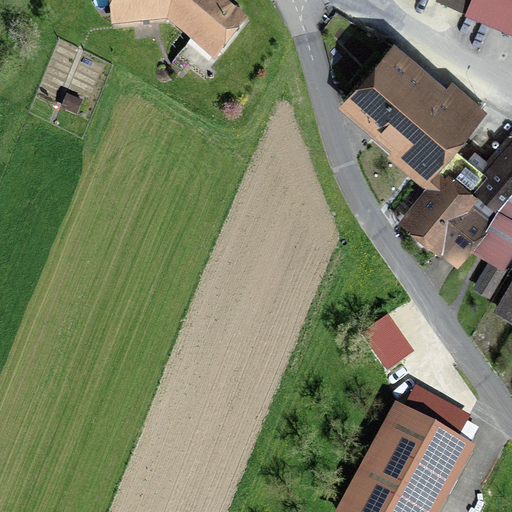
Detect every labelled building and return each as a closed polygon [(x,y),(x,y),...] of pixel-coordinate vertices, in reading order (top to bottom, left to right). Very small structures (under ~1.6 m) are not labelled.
[(114,0),(117,21),(168,17),(216,55),(242,18),(218,0),(114,0)] [(511,32),(511,0),(439,0),(439,1),(511,32)] [(398,43),(345,104),(430,168),(480,111),(398,43)] [(500,257),(511,236),(511,152),(488,180),(455,154),(438,175),(491,221),(471,242),(500,257)] [(491,221),(438,175),(427,188),(435,194),(408,226),(438,251),(443,245),(459,258),(471,242),(491,221)] [(495,263),(479,287),(488,293),(504,269),(495,263)] [(511,325),(511,294),(498,317),(511,325)] [(385,319),(362,334),(386,370),(409,354),(385,319)] [(449,511),(483,451),(401,407),(344,511),(449,511)]
